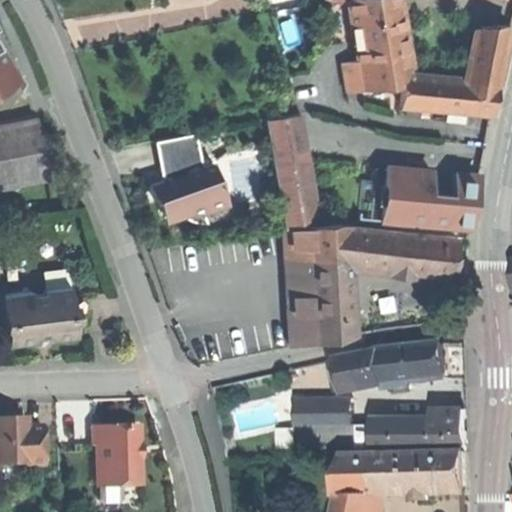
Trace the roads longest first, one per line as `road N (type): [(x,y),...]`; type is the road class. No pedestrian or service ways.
road 1 (residential): [(173,381),(46,38),(18,0)]
road 2 (residential): [(173,381),(378,337),(498,327)]
road 3 (secondary): [(498,327),(493,231),(511,126)]
road 4 (secondary): [(491,511),(498,327)]
road 5 (residential): [(0,381),(173,381)]
road 6 (unknown): [(46,38),(194,0)]
road 7 (residential): [(173,381),(205,511)]
